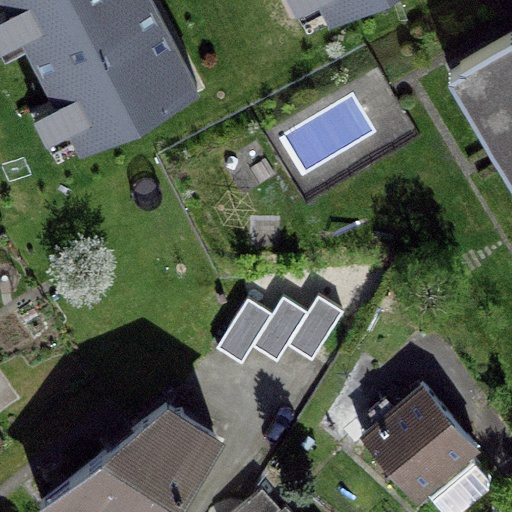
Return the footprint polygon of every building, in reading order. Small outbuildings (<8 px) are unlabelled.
[(6,0),(81,145),(197,86),(152,0),(6,0)] [(322,0),(331,17),(363,0),(322,0)] [(511,26),(449,65),(511,166),(511,26)] [(279,300),(246,347),(273,366),(305,319),(279,300)] [(406,506),(466,451),(418,399),(358,453),(406,506)] [(28,511),(187,511),(217,464),(154,410),(27,511),(28,511)] [(243,511),(281,511),(264,493),(243,511)]
